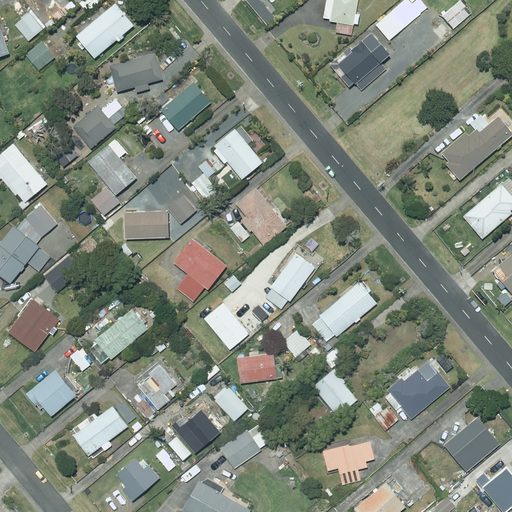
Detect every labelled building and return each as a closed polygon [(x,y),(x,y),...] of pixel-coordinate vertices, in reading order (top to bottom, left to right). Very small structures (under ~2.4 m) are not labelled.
[(96,0),(89,0),(81,7),(88,16),(101,5),(96,0)] [(333,20),(340,21),(338,31),(354,34),(356,22),(361,23),(363,13),(359,13),(360,0),(329,0),(326,17),(333,18),(333,20)] [(411,0),(404,0),(378,23),(391,39),(422,12),(411,0)] [(125,33),(137,23),(119,1),(80,34),(98,56),(117,40),(119,42),(128,36),(125,33)] [(17,24),(31,40),(48,26),(34,9),(17,24)] [(0,56),(13,52),(0,14),(0,56)] [(353,45),(333,63),(353,85),(358,81),(364,88),(388,67),(384,62),(395,52),(376,30),(356,48),(353,45)] [(45,40),(29,52),(41,68),(57,56),(45,40)] [(158,52),(114,64),(121,90),(139,85),(141,90),(151,87),(150,82),(166,78),(158,52)] [(197,80),(165,108),(182,128),(214,100),(197,80)] [(12,82),(0,93),(0,95),(4,100),(17,87),(12,82)] [(31,97),(25,103),(30,108),(36,103),(31,97)] [(101,104),(76,125),(94,146),(119,126),(101,104)] [(461,130),(438,151),(445,159),(441,161),(455,177),(509,132),(493,114),(475,130),(472,127),(464,134),(461,130)] [(218,144),(245,178),(266,161),(239,127),(218,144)] [(16,142),(0,155),(0,171),(18,194),(20,192),(27,201),(50,183),(16,142)] [(113,143),(92,160),(120,194),(140,177),(113,143)] [(506,209),(511,203),(511,198),(497,182),(459,215),(478,237),(508,211),(506,209)] [(109,186),(94,199),(107,214),(122,202),(109,186)] [(290,225),(259,186),(239,202),(250,216),(245,219),(254,231),(256,229),(267,244),(290,225)] [(171,207),(184,222),(199,209),(187,194),(171,207)] [(28,217),(44,236),(60,223),(44,203),(28,217)] [(172,209),(128,211),(129,237),(173,236),(172,209)] [(241,220),(232,228),(243,242),(252,234),(241,220)] [(0,271),(14,282),(44,244),(17,224),(0,246),(0,271)] [(196,237),(176,261),(190,272),(179,287),(196,300),(208,286),(211,288),(230,265),(196,237)] [(127,242),(122,246),(130,255),(135,251),(127,242)] [(221,247),(226,253),(231,248),(225,243),(221,247)] [(511,248),(488,268),(509,294),(511,291),(511,248)] [(275,286),(267,296),(286,309),(319,265),(300,252),(275,285),(275,286)] [(71,254),(47,274),(60,290),(85,270),(71,254)] [(363,317),(381,302),(364,281),(323,314),(341,335),(359,320),(360,321),(364,318),(363,317)] [(36,297),(11,330),(38,351),(63,318),(36,297)] [(224,307),(205,322),(230,353),(249,337),(224,307)] [(114,358),(152,327),(136,308),(99,338),(114,358)] [(179,327),(169,335),(174,341),(184,333),(179,327)] [(301,328),(286,340),(298,356),(314,344),(301,328)] [(156,342),(162,351),(169,346),(162,338),(156,342)] [(312,350),(317,356),(322,352),(317,346),(312,350)] [(73,355),(85,370),(92,364),(81,349),(73,355)] [(308,350),(299,357),(301,360),(310,352),(308,350)] [(254,355),(241,357),(244,381),(286,377),(284,363),(280,364),(278,352),(262,354),(262,351),(254,352),(254,355)] [(445,356),(437,362),(447,375),(455,368),(445,356)] [(391,388),(393,392),(389,396),(400,409),(404,405),(415,418),(454,386),(432,359),(408,379),(405,376),(391,388)] [(156,375),(144,385),(161,408),(173,399),(168,393),(180,383),(165,364),(154,372),(156,375)] [(59,368),(30,392),(39,403),(40,402),(44,407),(47,405),(54,414),(80,394),(59,368)] [(317,385),(341,415),(361,398),(337,369),(317,385)] [(231,389),(216,401),(234,424),(249,411),(231,389)] [(139,403),(150,417),(157,411),(146,397),(139,403)] [(378,415),(376,417),(380,422),(394,411),(390,406),(386,409),(380,402),(372,408),(378,415)] [(76,428),(79,432),(77,434),(92,455),(105,445),(108,449),(115,444),(112,440),(132,425),(116,405),(101,416),(97,412),(76,428)] [(176,424),(199,452),(224,431),(205,408),(189,422),(185,416),(176,424)] [(482,415),(448,444),(472,470),(505,442),(482,415)] [(250,428),(223,447),(237,468),(265,449),(250,428)] [(170,442),(186,460),(194,453),(179,434),(170,442)] [(311,434),(301,442),(306,449),(316,441),(311,434)] [(353,443),(328,449),(332,469),(343,467),(346,483),(364,479),(362,468),(371,466),(370,460),(379,458),(375,440),(354,444),(353,443)] [(139,457),(120,473),(130,485),(126,488),(136,500),(163,477),(153,463),(147,467),(139,457)] [(445,462),(437,469),(453,486),(461,479),(445,462)] [(511,508),(511,466),(496,480),(489,472),(481,478),(508,511),(511,508)] [(421,474),(412,482),(426,498),(434,490),(421,474)] [(191,511),(252,511),(255,508),(203,479),(186,509),(191,511)] [(411,503),(392,481),(359,508),(362,511),(402,511),(410,505),(413,508),(417,505),(414,501),(411,503)] [(451,496),(438,506),(442,511),(450,511),(458,506),(451,496)] [(475,511),(486,503),(480,496),(469,505),(475,511)]
